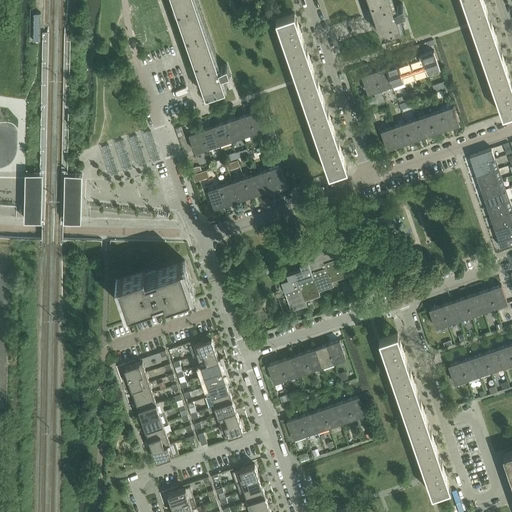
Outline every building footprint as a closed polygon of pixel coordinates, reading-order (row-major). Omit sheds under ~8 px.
[(219,68),(195,0),(173,0),(199,76),(196,77),(198,84),(201,82),(206,95),(226,88),(222,77),(231,75),(227,64),(219,68)] [(394,8),(391,0),(369,0),(375,16),(372,17),(374,23),(377,22),(382,35),(401,28),(397,17),(407,15),(403,4),(394,8)] [(463,0),(471,22),(480,19),(489,15),(485,2),(487,2),(486,0),(463,0)] [(277,19),(287,50),(305,44),(301,31),(303,30),(301,26),(299,26),(295,13),(277,19)] [(489,15),(480,19),(471,22),(482,52),(490,49),(500,46),(495,33),(497,32),(496,28),(494,28),(489,15)] [(305,44),(287,50),(298,81),(316,75),(311,62),(313,61),(312,56),(310,57),(305,44)] [(500,46),(490,49),(482,52),(492,83),(510,77),(506,64),(508,63),(506,58),(504,59),(500,46)] [(434,50),(422,54),(428,72),(440,68),(434,50)] [(422,54),(410,58),(416,76),(428,72),(422,54)] [(410,58),(398,62),(404,80),(416,76),(410,58)] [(398,62),(386,66),(392,84),(404,80),(398,62)] [(386,66),(374,70),(380,88),(392,84),(386,66)] [(368,92),(380,88),(374,70),(362,74),(368,92)] [(316,75),(298,81),(308,112),(326,105),(322,92),(324,92),(322,87),(320,88),(316,75)] [(511,81),(510,77),(492,83),(503,114),(511,111),(511,81)] [(337,136),(332,123),(334,122),(333,118),(331,118),(326,105),(308,112),(319,142),(337,136)] [(453,106),(441,110),(447,128),(459,124),(453,106)] [(261,109),(249,113),(255,131),(267,127),(261,109)] [(441,110),(429,114),(435,132),(447,128),(441,110)] [(249,113),(237,117),(243,135),(255,131),(249,113)] [(429,114),(417,118),(423,136),(435,132),(429,114)] [(237,117),(225,121),(232,139),(243,135),(237,117)] [(417,118),(405,122),(411,140),(423,136),(417,118)] [(225,121),(213,125),(220,144),(232,139),(225,121)] [(405,122),(393,126),(400,144),(411,140),(405,122)] [(213,125),(201,130),(207,148),(220,144),(213,125)] [(388,148),(400,144),(393,126),(381,130),(388,148)] [(195,152),(207,148),(201,130),(189,134),(195,152)] [(337,136),(319,142),(329,174),(335,172),(348,167),(343,154),(345,153),(343,149),(341,149),(337,136)] [(97,145),(84,149),(87,159),(100,155),(97,145)] [(492,147),(470,155),(474,165),(495,158),(492,147)] [(495,158),(474,165),(477,176),(499,168),(495,158)] [(280,165),(268,169),(274,187),(286,183),(280,165)] [(499,168),(477,176),(481,186),(502,178),(499,168)] [(268,169),(256,173),(262,191),(274,187),(268,169)] [(195,181),(209,177),(206,170),(193,174),(195,181)] [(256,173),(244,178),(251,195),(262,191),(256,173)] [(244,178),(233,182),(239,199),(251,195),(244,178)] [(502,178),(481,186),(484,196),(506,189),(502,178)] [(233,182),(220,186),(226,204),(239,199),(233,182)] [(220,186),(208,190),(215,208),(226,204),(220,186)] [(506,189),(484,196),(488,206),(509,199),(506,189)] [(68,213),(82,213),(82,192),(68,192),(68,213)] [(36,209),(42,210),(44,193),(31,193),(30,201),(31,201),(30,208),(36,209)] [(511,206),(509,199),(488,206),(491,216),(511,209),(511,206)] [(511,209),(491,216),(495,227),(511,220),(511,209)] [(511,220),(495,227),(498,237),(511,232),(511,220)] [(511,232),(498,237),(502,247),(511,243),(511,232)] [(344,241),(342,236),(329,240),(331,245),(344,241)] [(347,275),(337,246),(328,249),(329,250),(322,253),(322,251),(313,254),(315,260),(309,262),(319,290),(333,285),(332,280),(347,275)] [(310,254),(309,249),(305,250),(304,249),(298,251),(301,257),(310,254)] [(145,270),(116,280),(121,294),(124,293),(129,307),(146,301),(154,298),(165,295),(166,299),(195,290),(186,260),(146,274),(145,272),(145,270)] [(320,294),(319,290),(309,262),(309,261),(300,264),(302,270),(296,272),(305,299),(320,294)] [(307,304),(305,299),(296,272),(295,270),(287,273),(289,279),(283,281),(282,280),(281,280),(291,310),(307,304)] [(501,284),(489,288),(495,306),(508,302),(501,284)] [(489,288),(477,292),(484,310),(495,306),(489,288)] [(484,310),(477,292),(465,296),(474,320),(476,319),(474,314),(484,310)] [(474,320),(465,296),(454,300),(460,318),(470,315),(471,321),(474,320)] [(454,300),(442,305),(448,323),(460,318),(454,300)] [(442,305),(430,309),(436,327),(448,323),(442,305)] [(265,324),(259,309),(253,311),(259,326),(265,324)] [(408,364),(404,351),(406,350),(404,345),(402,346),(398,332),(380,339),(390,370),(408,364)] [(215,348),(212,337),(190,345),(193,355),(198,354),(215,348)] [(346,357),(340,339),(328,344),(334,362),(334,361),(336,367),(341,366),(339,360),(346,357)] [(334,362),(328,344),(316,348),(322,366),(334,362)] [(511,355),(508,344),(497,348),(503,366),(511,362),(511,355)] [(219,358),(215,348),(198,354),(201,364),(219,358)] [(322,366),(316,348),(304,352),(310,370),(322,366)] [(497,348),(485,352),(491,370),(503,366),(497,348)] [(310,370),(304,352),(292,356),(298,374),(310,370)] [(485,352),(473,356),(479,374),(491,370),(485,352)] [(298,374),(292,356),(280,360),(287,378),(298,374)] [(473,356),(461,360),(467,378),(479,374),(473,356)] [(222,368),(219,358),(201,364),(205,374),(222,368)] [(287,378),(280,360),(268,364),(274,382),(287,378)] [(461,360),(449,365),(455,382),(467,378),(461,360)] [(146,371),(143,361),(125,367),(129,378),(146,371)] [(419,395),(414,381),(416,381),(415,376),(413,377),(408,364),(390,370),(401,401),(419,395)] [(226,378),(222,368),(205,374),(200,376),(204,386),(208,384),(226,378)] [(150,382),(146,371),(129,378),(132,388),(150,382)] [(349,380),(346,371),(338,373),(341,382),(349,380)] [(229,389),(226,378),(208,384),(212,395),(229,389)] [(153,392),(150,382),(132,388),(136,398),(153,392)] [(233,399),(229,389),(212,395),(215,405),(233,399)] [(157,402),(153,392),(136,398),(139,408),(157,402)] [(365,413),(359,395),(347,400),(353,417),(365,413)] [(419,395),(401,401),(411,431),(429,425),(425,412),(427,411),(425,407),(423,407),(419,395)] [(236,409),(233,399),(215,405),(219,415),(236,409)] [(353,417),(347,400),(335,404),(341,422),(353,417)] [(160,412),(157,402),(139,408),(143,418),(160,412)] [(341,422),(335,404),(323,408),(329,426),(341,422)] [(329,426),(323,408),(311,412),(317,430),(329,426)] [(240,419),(236,409),(219,415),(222,425),(240,419)] [(164,423),(160,412),(143,418),(146,429),(164,423)] [(317,430),(311,412),(299,416),(305,434),(317,430)] [(305,434),(299,416),(287,420),(294,438),(305,434)] [(243,430),(240,419),(222,425),(226,436),(243,430)] [(293,437),(288,422),(284,423),(290,439),(293,437)] [(167,433),(164,423),(146,429),(150,439),(167,433)] [(429,425),(411,431),(422,462),(430,459),(440,456),(435,443),(437,442),(436,437),(434,438),(429,425)] [(207,442),(204,432),(198,434),(202,444),(207,442)] [(171,443),(167,433),(150,439),(153,449),(171,443)] [(198,445),(195,435),(189,437),(193,447),(198,445)] [(174,454),(171,443),(153,449),(157,460),(174,454)] [(511,451),(503,454),(507,467),(504,469),(506,475),(509,474),(511,481),(511,451)] [(440,456),(430,459),(422,462),(432,493),(451,487),(446,473),(448,473),(446,468),(444,469),(440,456)] [(236,482),(259,474),(255,463),(233,471),(236,482)] [(262,484),(259,474),(236,482),(240,492),(244,490),(262,484)] [(266,494),(262,484),(244,490),(248,501),(266,494)] [(194,496),(190,485),(168,493),(172,504),(189,498),(194,496)] [(269,505),(266,494),(248,501),(252,511),(269,505)] [(181,511),(193,508),(189,498),(172,504),(174,511),(181,511)]
